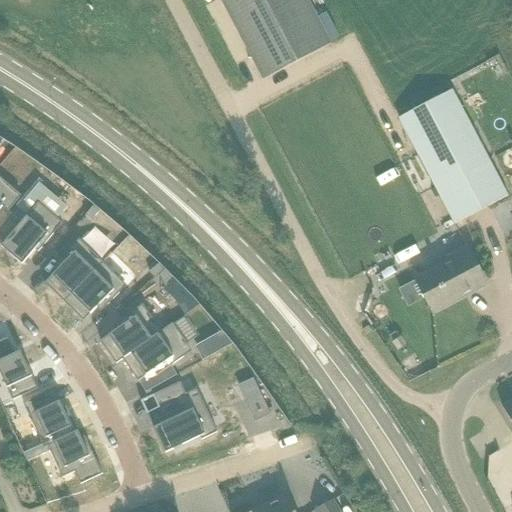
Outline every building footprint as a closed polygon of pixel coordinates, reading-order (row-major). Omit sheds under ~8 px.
[(307,0),(220,0),(262,80),(330,44),(307,0)] [(398,119),(454,225),(507,197),(451,91),(398,119)] [(0,209),(2,207),(7,212),(19,199),(0,182),(0,209)] [(17,209),(0,229),(0,231),(10,220),(18,227),(1,248),(18,262),(22,265),(27,259),(35,250),(38,253),(62,224),(38,203),(26,217),(17,209)] [(99,211),(92,206),(85,216),(91,221),(99,211)] [(64,264),(44,284),(63,303),(102,263),(101,262),(100,264),(77,242),(59,260),(64,264)] [(416,281),(432,313),(486,285),(466,248),(447,259),(449,263),(416,281)] [(102,263),(63,303),(83,322),(102,302),(107,306),(124,288),(101,266),(103,264),(102,263)] [(163,271),(158,265),(149,273),(154,279),(163,271)] [(173,279),(164,271),(158,277),(167,285),(173,279)] [(182,296),(171,306),(181,319),(195,309),(182,296)] [(123,326),(100,342),(116,365),(122,360),(122,359),(159,334),(140,307),(119,321),(123,326)] [(159,334),(122,359),(122,360),(137,382),(160,366),(164,371),(189,353),(170,326),(159,334)] [(231,345),(220,333),(208,340),(216,353),(231,345)] [(6,339),(0,341),(0,375),(12,401),(37,389),(23,359),(20,352),(14,355),(6,339)] [(157,408),(150,411),(158,427),(152,429),(164,454),(198,438),(200,441),(216,433),(211,423),(209,424),(200,406),(192,410),(179,383),(151,396),(157,408)] [(53,390),(22,404),(42,445),(43,448),(78,432),(69,413),(65,415),(59,402),(37,412),(32,401),(54,391),(53,390)] [(511,401),(502,408),(511,424),(511,401)] [(271,403),(258,412),(272,432),(285,423),(271,403)] [(78,432),(43,448),(44,449),(47,447),(49,452),(62,478),(96,463),(87,443),(83,444),(78,432)] [(42,445),(23,454),(27,462),(49,452),(47,447),(44,449),(43,448),(42,445)] [(294,511),(286,495),(259,508),(261,511),(294,511)] [(339,511),(332,500),(314,511),(313,511),(339,511)]
